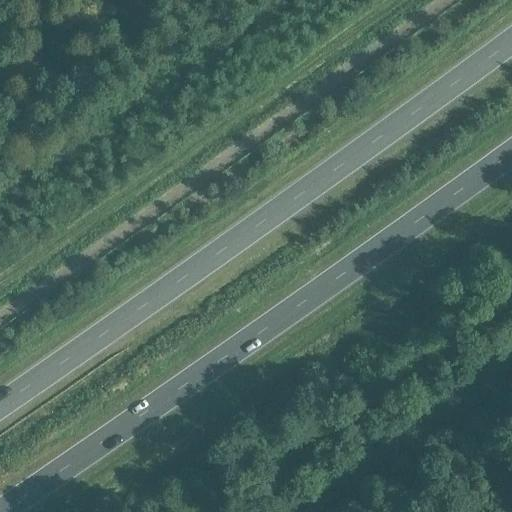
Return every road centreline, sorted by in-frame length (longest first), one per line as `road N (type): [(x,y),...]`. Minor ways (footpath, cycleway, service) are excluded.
road 1 (trunk): [(511,42),(0,406)]
road 2 (trunk): [(2,511),(511,154)]
